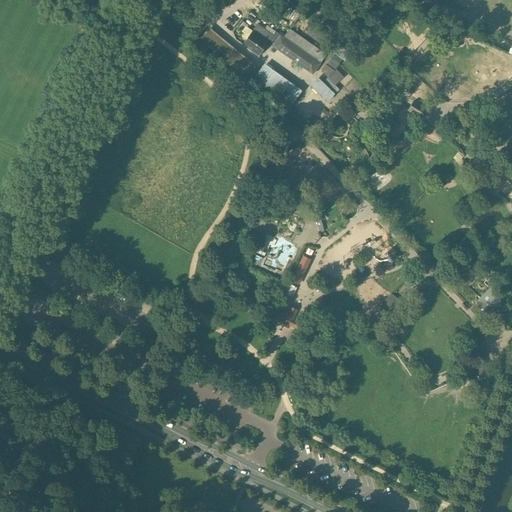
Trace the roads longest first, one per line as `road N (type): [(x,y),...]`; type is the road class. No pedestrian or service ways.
road 1 (primary): [(333,511),(0,345)]
road 2 (track): [(130,3),(0,276)]
